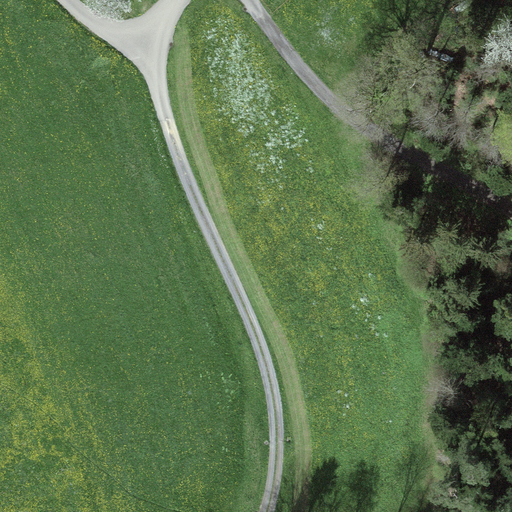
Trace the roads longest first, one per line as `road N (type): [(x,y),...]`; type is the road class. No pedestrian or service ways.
road 1 (track): [(150,38),(167,123),(274,398),(278,446),(268,511)]
road 2 (track): [(511,211),(349,112),(249,0)]
road 3 (residential): [(68,0),(113,36),(134,41),(150,38),(175,0)]
